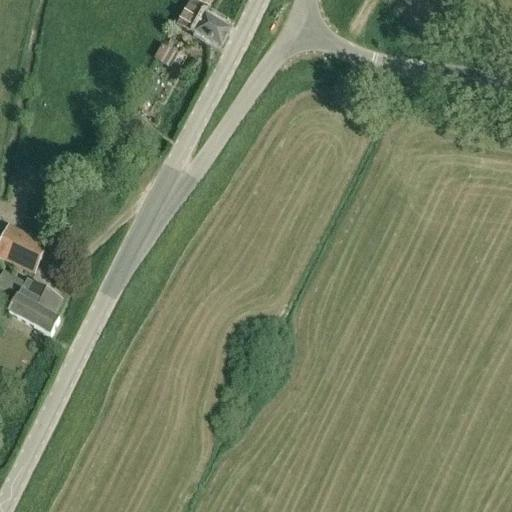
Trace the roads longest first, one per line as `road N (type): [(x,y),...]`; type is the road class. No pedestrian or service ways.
road 1 (tertiary): [(1,511),(156,203)]
road 2 (tertiary): [(511,81),(374,59),(290,29)]
road 3 (tertiary): [(156,203),(256,0)]
road 4 (tertiary): [(156,203),(193,174),(290,29)]
